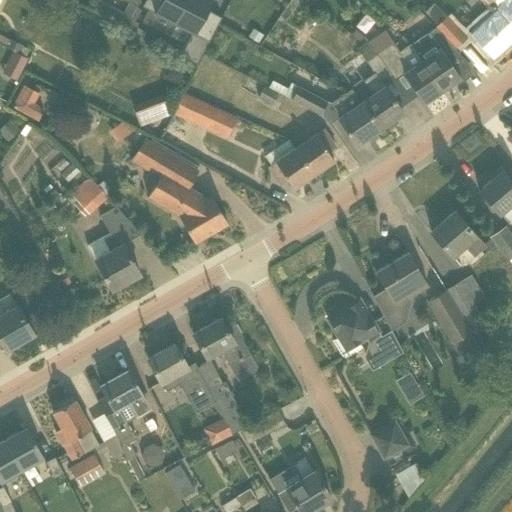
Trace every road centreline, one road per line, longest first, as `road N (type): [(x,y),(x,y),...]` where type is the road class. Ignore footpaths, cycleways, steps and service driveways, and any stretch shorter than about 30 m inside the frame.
road 1 (tertiary): [(248,260),(511,82)]
road 2 (tertiary): [(0,399),(248,260)]
road 3 (residential): [(355,511),(363,493),(359,458),(248,260)]
